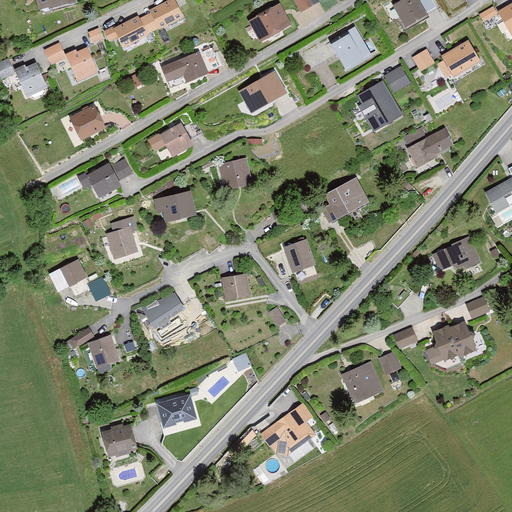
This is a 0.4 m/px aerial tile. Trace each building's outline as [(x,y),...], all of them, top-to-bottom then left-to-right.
[(74,2),(72,0),(39,0),(42,7),(51,5),(52,8),(74,2)] [(308,0),(295,0),(302,12),(312,7),(308,0)] [(417,0),(407,0),(397,6),(407,24),(425,14),(417,0)] [(417,0),(425,14),(436,8),(431,0),(417,0)] [(175,2),(146,17),(153,33),(183,18),(175,2)] [(511,8),(502,15),(511,32),(511,8)] [(497,16),(493,9),(480,16),(484,22),(497,16)] [(288,26),(279,10),(252,24),(261,41),(288,26)] [(153,33),(146,17),(116,32),(119,38),(124,48),(153,33)] [(111,42),(119,38),(116,32),(114,29),(106,33),(111,42)] [(102,40),(98,30),(90,34),(94,43),(102,40)] [(370,58),(356,31),(351,33),(353,38),(335,48),(348,71),(370,58)] [(65,58),(59,46),(47,52),(53,64),(65,58)] [(477,64),(468,46),(445,59),(455,77),(477,64)] [(96,73),(86,52),(77,56),(76,54),(68,57),(80,81),(96,73)] [(434,64),(427,52),(415,59),(422,72),(434,64)] [(199,56),(164,70),(171,89),(206,75),(199,56)] [(13,75),(8,62),(0,64),(0,79),(0,80),(13,75)] [(46,89),(36,68),(27,72),(26,69),(18,73),(29,96),(46,89)] [(409,84),(401,70),(387,78),(394,92),(409,84)] [(275,78),(244,94),(253,112),(284,95),(275,78)] [(400,117),(382,86),(362,98),(366,105),(363,107),(377,131),(400,117)] [(93,110),(73,120),(83,139),(103,129),(93,110)] [(183,129),(189,140),(201,133),(195,122),(183,129)] [(189,140),(183,129),(182,127),(163,137),(174,157),(193,147),(189,140)] [(427,143),(421,132),(405,140),(419,167),(436,158),(434,155),(452,147),(445,133),(427,143)] [(132,174),(125,161),(111,168),(118,181),(132,174)] [(246,163),(222,168),(226,188),(250,184),(246,163)] [(118,181),(111,168),(90,178),(100,197),(120,186),(118,181)] [(511,204),(511,169),(511,170),(511,172),(511,182),(487,196),(497,213),(511,204)] [(368,203),(356,182),(326,199),(338,220),(368,203)] [(190,197),(158,203),(160,211),(167,210),(169,221),(194,216),(190,197)] [(284,209),(273,214),(280,227),(290,222),(284,209)] [(132,220),(114,226),(116,234),(109,237),(116,257),(136,251),(130,232),(136,231),(132,220)] [(479,262),(469,239),(454,245),(455,247),(435,256),(441,270),(454,264),(456,268),(467,263),(468,266),(479,262)] [(305,245),(287,251),(295,273),(313,267),(305,245)] [(85,278),(78,264),(51,277),(58,291),(85,278)] [(246,279),(225,281),(227,299),(248,296),(246,279)] [(389,301),(399,309),(414,293),(404,284),(389,301)] [(105,285),(94,289),(98,302),(109,298),(105,285)] [(175,297),(144,310),(155,326),(181,307),(175,297)] [(484,299),(467,305),(472,318),(489,312),(484,299)] [(286,323),(278,309),(271,313),(279,327),(286,323)] [(475,350),(464,322),(449,329),(460,354),(460,356),(475,350)] [(460,354),(449,329),(448,327),(434,333),(439,347),(428,352),(432,362),(443,358),(444,360),(460,354)] [(94,338),(89,330),(70,342),(75,350),(94,338)] [(417,342),(412,330),(395,337),(400,349),(417,342)] [(118,361),(110,339),(91,346),(99,368),(118,361)] [(251,366),(246,354),(233,359),(239,371),(251,366)] [(401,369),(394,354),(381,360),(387,375),(401,369)] [(382,391),(370,365),(345,377),(356,403),(382,391)] [(189,397),(159,405),(165,426),(195,418),(189,397)] [(314,420),(304,407),(264,436),(271,446),(272,445),(278,453),(288,454),(314,437),(307,425),(314,420)] [(135,448),(130,428),(105,434),(110,455),(135,448)]
